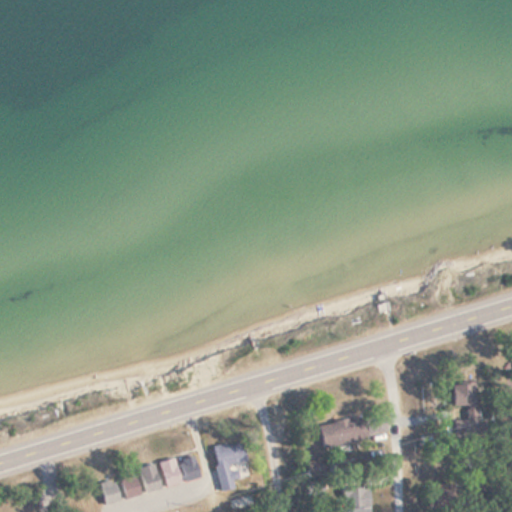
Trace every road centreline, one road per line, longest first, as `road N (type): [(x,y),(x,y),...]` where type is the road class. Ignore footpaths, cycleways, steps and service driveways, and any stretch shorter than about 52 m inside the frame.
road 1 (primary): [(0,465),(511,307)]
road 2 (residential): [(402,511),(400,342)]
road 3 (residential): [(271,387),(275,511)]
